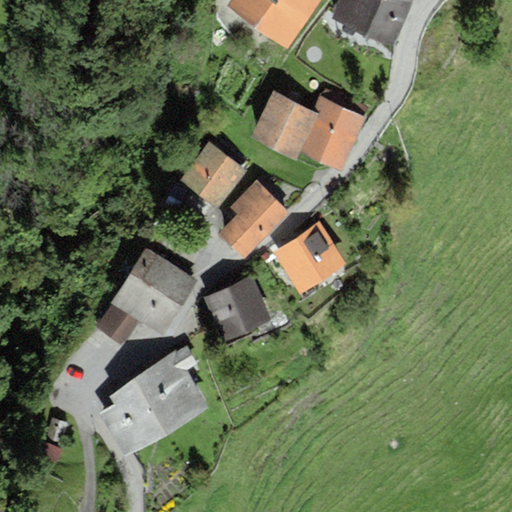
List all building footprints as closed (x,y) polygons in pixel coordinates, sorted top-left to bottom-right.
[(287,50),(323,0),(229,0),(226,6),(287,50)] [(412,4),(406,1),(403,0),(338,0),(329,19),(392,47),(412,4)] [(301,154),(320,114),(313,110),(272,91),(250,138),(298,160),(301,154)] [(340,171),(364,118),(319,97),(313,110),(320,114),(301,154),(340,171)] [(211,142),(179,181),(216,210),(247,171),(211,142)] [(243,260),(288,212),(256,182),(231,208),(238,214),(217,236),(243,260)] [(319,223),(273,253),(300,294),(346,265),(319,223)] [(162,335),(197,281),(145,248),(111,302),(139,320),(162,335)] [(202,301),(224,344),(270,320),(248,277),(202,301)] [(139,320),(111,302),(96,327),(124,345),(139,320)] [(176,350),(134,378),(168,435),(210,411),(186,371),(197,365),(187,347),(176,350)] [(142,450),(168,435),(134,378),(110,397),(115,405),(99,414),(125,458),(142,450)]
